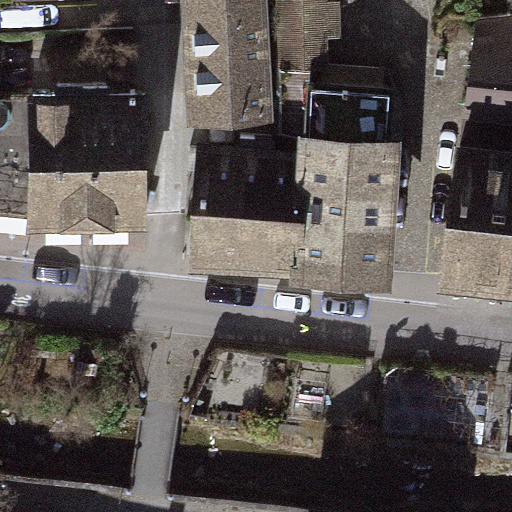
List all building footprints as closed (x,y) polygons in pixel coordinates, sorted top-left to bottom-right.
[(264,114),(257,0),(169,0),(176,118),(264,114)] [(511,18),(465,23),(458,120),(511,124),(511,18)] [(389,90),(273,84),(278,266),(389,272),(389,90)] [(138,85),(16,86),(17,224),(139,223),(138,85)] [(273,139),(183,130),(173,257),(278,266),(273,139)] [(511,143),(446,137),(433,280),(511,287),(511,143)]
